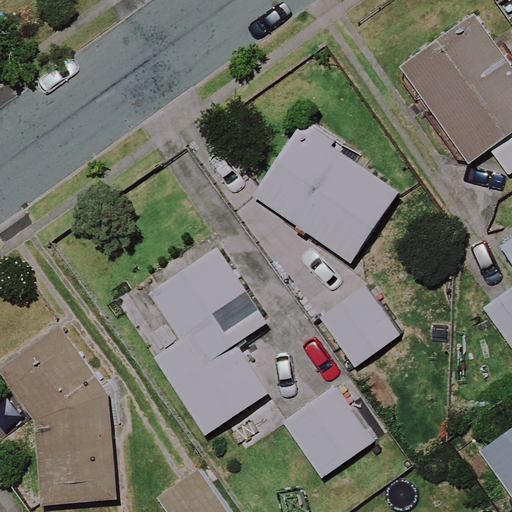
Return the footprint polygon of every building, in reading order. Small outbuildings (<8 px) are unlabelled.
[(511,173),(511,70),(476,19),(406,68),(471,163),(491,149),(509,176),(511,173)] [(404,193),(307,124),(257,194),(353,264),(404,193)] [(511,237),(502,245),(511,258),(511,237)] [(269,323),(214,238),(147,281),(185,340),(158,357),(208,435),(271,394),(239,344),(269,323)] [(401,336),(355,272),(310,304),(357,368),(401,336)] [(511,289),(483,309),(511,352),(511,289)] [(103,392),(64,328),(0,366),(0,369),(32,427),(39,504),(115,497),(103,392)] [(374,444),(335,386),(283,421),(322,479),(374,444)] [(511,429),(480,451),(511,497),(511,429)] [(232,511),(200,465),(154,496),(165,511),(232,511)]
